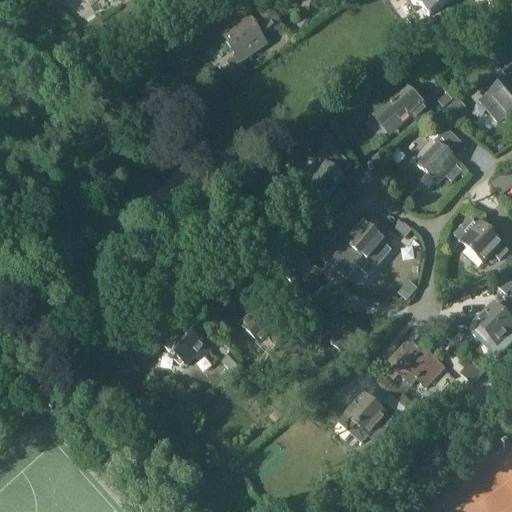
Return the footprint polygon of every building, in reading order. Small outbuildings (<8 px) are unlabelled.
[(335,0),(316,0),(327,15),(340,6),(335,0)] [(427,0),(435,11),(449,0),(427,0)] [(239,66),(267,47),(244,13),(216,32),(239,66)] [(495,55),(505,47),(497,38),(488,46),(495,55)] [(508,70),(511,66),(511,48),(508,44),(505,47),(495,55),(508,70)] [(485,48),(474,56),(482,66),(493,57),(485,48)] [(511,122),(511,81),(503,70),(482,87),(488,95),(480,102),(500,124),(508,118),(511,122)] [(429,75),(419,84),(431,99),(442,91),(429,75)] [(434,110),(415,87),(404,96),(401,93),(374,114),(391,136),(414,118),(418,123),(434,110)] [(437,101),(442,107),(452,99),(446,93),(437,101)] [(454,125),(468,114),(458,100),(444,111),(454,125)] [(454,183),(464,172),(458,166),(462,162),(440,142),(417,165),(439,186),(448,177),(454,183)] [(324,166),(299,193),(312,205),(316,200),(322,205),(344,181),(341,179),(351,167),(329,147),(317,160),(324,166)] [(502,197),(511,189),(511,171),(493,185),(502,197)] [(267,180),(261,187),(269,194),(276,188),(267,180)] [(349,218),(327,243),(354,268),(365,279),(389,252),(383,246),(388,240),(365,220),(359,226),(349,218)] [(275,238),(291,231),(288,224),(279,220),(269,225),(275,238)] [(502,261),(510,252),(504,246),(507,243),(483,221),(462,243),(486,265),(496,255),(502,261)] [(322,275),(310,264),(287,244),(269,264),(292,284),(304,295),(322,275)] [(497,280),(509,272),(504,266),(493,273),(497,280)] [(495,287),(505,296),(511,289),(511,286),(504,278),(495,287)] [(500,348),(511,336),(511,317),(496,302),(475,323),(500,348)] [(276,346),(289,332),(260,304),(239,326),(263,348),(270,340),(276,346)] [(347,356),(364,333),(334,311),(317,334),(347,356)] [(230,345),(238,338),(226,323),(217,331),(230,345)] [(202,364),(212,352),(182,325),(163,347),(188,369),(197,359),(202,364)] [(118,333),(105,347),(120,360),(132,346),(118,333)] [(432,395),(451,373),(423,348),(398,374),(414,388),(419,383),(432,395)] [(231,375),(241,365),(230,354),(220,364),(231,375)] [(472,387),(485,374),(472,362),(459,375),(472,387)] [(386,434),(395,423),(390,419),(392,418),(366,394),(346,416),(372,440),(381,430),(386,434)] [(403,422),(397,429),(406,436),(421,418),(409,408),(399,419),(403,422)] [(356,475),(364,465),(354,457),(346,467),(356,475)]
